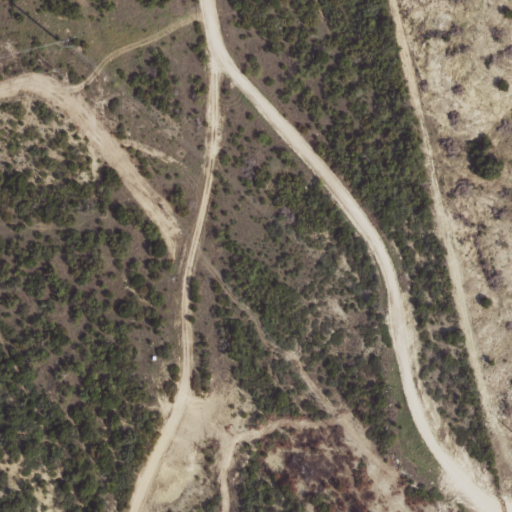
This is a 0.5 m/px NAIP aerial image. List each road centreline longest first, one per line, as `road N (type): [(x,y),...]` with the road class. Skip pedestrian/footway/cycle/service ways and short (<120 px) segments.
road 1 (residential): [(218,0),(190,278),(165,298),(146,511)]
road 2 (residential): [(47,0),(79,157),(125,273),(165,298)]
